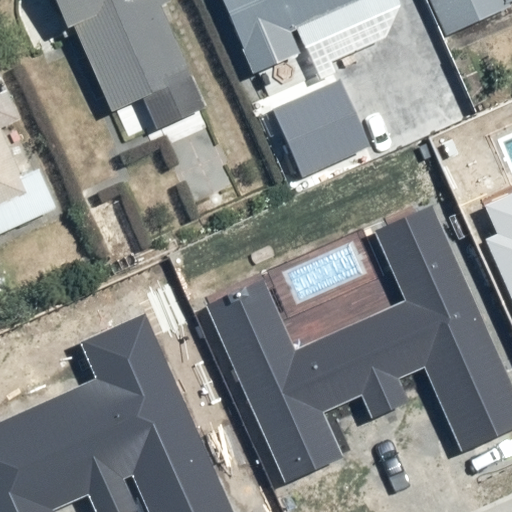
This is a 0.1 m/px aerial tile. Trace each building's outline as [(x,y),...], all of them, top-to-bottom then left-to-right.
[(158,0),(44,0),(55,28),(67,24),(99,108),(131,95),(146,134),(202,112),(158,0)] [(213,0),(242,76),(322,46),(332,71),(374,55),(364,28),(398,16),(392,0),(213,0)] [(511,0),(429,0),(444,35),(511,5),(511,0)] [(448,58),(393,77),(413,137),(469,118),(448,58)] [(0,229),(51,205),(0,97),(0,229)] [(497,233),(485,238),(511,300),(511,191),(484,204),(497,233)] [(261,281),(207,305),(285,479),(332,458),(310,409),(363,385),(371,404),(394,394),(387,378),(426,361),(465,448),(511,427),(511,397),(427,209),(375,232),(406,301),(293,351),(261,281)] [(0,511),(54,511),(55,511),(88,497),(94,511),(135,511),(140,510),(127,481),(135,477),(151,511),(237,511),(147,312),(81,341),(99,381),(0,425),(0,511)]
